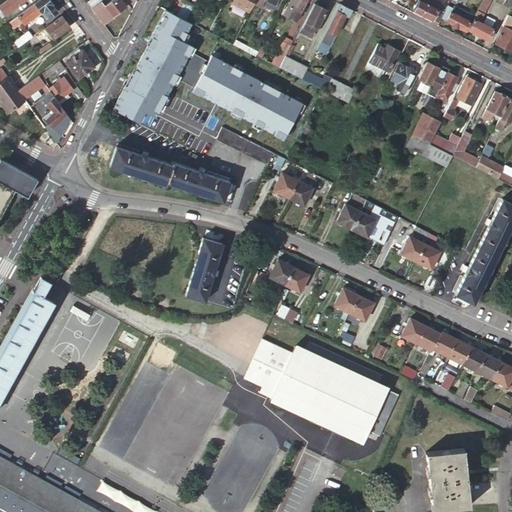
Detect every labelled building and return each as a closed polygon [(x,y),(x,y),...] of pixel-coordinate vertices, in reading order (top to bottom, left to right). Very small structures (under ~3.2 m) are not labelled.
[(8,0),(3,0),(0,2),(0,9),(4,14),(14,7),(8,0)] [(51,3),(48,0),(38,0),(14,17),(18,23),(20,26),(39,12),(42,10),(48,18),(56,12),(51,4),(51,3)] [(89,0),(85,4),(89,10),(103,0),(89,0)] [(108,0),(98,8),(107,20),(124,6),(119,0),(108,0)] [(179,0),(173,13),(185,20),(192,7),(179,0)] [(231,0),(229,4),(247,13),(252,4),(253,0),(231,0)] [(253,0),(252,4),(261,8),(265,0),(253,0)] [(289,0),(286,6),(290,9),(286,17),(295,21),(306,0),(289,0)] [(418,0),(413,10),(438,23),(440,18),(444,12),(437,9),(440,4),(432,0),(418,0)] [(443,0),(441,0),(440,4),(437,9),(444,12),(447,5),(448,2),(443,0)] [(449,0),(448,2),(447,5),(451,7),(454,8),(454,7),(458,0),(449,0)] [(488,3),(482,0),(480,0),(469,23),(471,23),(466,33),(469,35),(469,36),(477,41),(478,40),(485,44),(491,34),(489,33),(493,25),(484,20),(480,28),(477,27),(481,19),(479,18),(488,3)] [(326,10),(313,4),(299,32),(311,39),(326,10)] [(328,46),(347,8),(339,4),(319,42),(328,46)] [(444,12),(440,18),(445,20),(449,11),(451,7),(447,5),(444,12)] [(471,15),(454,7),(454,8),(451,7),(449,11),(469,21),(471,15)] [(123,84),(111,108),(135,120),(140,110),(153,117),(174,77),(189,50),(191,46),(181,40),(190,22),(185,20),(173,13),(163,8),(161,14),(163,16),(159,23),(157,22),(149,36),(152,37),(148,44),(146,43),(133,69),(135,70),(126,86),(123,84)] [(44,20),(48,18),(42,10),(39,12),(44,20)] [(449,11),(445,20),(464,30),(469,21),(449,11)] [(68,25),(60,14),(43,26),(51,37),(68,25)] [(14,17),(5,24),(9,29),(18,23),(14,17)] [(505,20),(501,26),(509,30),(511,24),(505,20)] [(511,31),(509,30),(501,26),(493,43),(511,52),(511,49),(511,31)] [(13,39),(17,45),(32,34),(27,28),(13,39)] [(290,46),(292,41),(285,37),(283,42),(290,46)] [(284,57),(284,56),(290,46),(283,42),(277,54),(284,57)] [(324,54),(328,46),(319,42),(315,50),(324,54)] [(397,53),(384,47),(375,42),(366,61),(387,72),(397,53)] [(385,44),(384,47),(397,53),(398,51),(385,44)] [(81,49),(65,61),(76,78),(93,65),(81,49)] [(174,77),(187,84),(192,77),(196,79),(207,60),(189,50),(174,77)] [(192,77),(187,84),(201,92),(200,94),(274,133),(275,131),(283,135),(301,102),(210,54),(207,60),(196,79),(192,77)] [(272,64),(279,67),(284,57),(277,54),(272,64)] [(296,76),(300,78),(305,70),(306,67),(284,56),(284,57),(279,67),(296,76)] [(64,68),(58,59),(37,74),(43,82),(46,79),(43,76),(56,67),(59,72),(64,68)] [(437,67),(426,60),(405,101),(410,104),(419,87),(417,86),(420,79),(429,84),(424,93),(430,97),(446,67),(439,64),(437,67)] [(414,70),(398,62),(389,78),(393,81),(392,84),(395,85),(394,86),(403,91),(414,70)] [(449,69),(446,67),(430,97),(433,98),(432,100),(440,104),(442,100),(443,100),(445,99),(456,77),(447,72),(449,69)] [(300,78),(323,90),(324,91),(330,79),(323,75),(321,78),(305,70),(300,78)] [(37,74),(16,89),(23,97),(43,83),(43,82),(37,74)] [(0,80),(0,103),(5,111),(23,98),(23,97),(16,89),(7,75),(0,80)] [(52,95),(58,104),(69,96),(67,93),(74,89),(65,76),(62,78),(61,76),(57,78),(59,80),(50,87),(54,93),(52,95)] [(479,83),(465,76),(455,96),(469,103),(479,83)] [(330,79),(324,91),(347,102),(353,91),(330,79)] [(59,135),(69,119),(58,104),(52,95),(46,87),(45,88),(47,92),(41,96),(50,109),(43,119),(48,124),(55,131),(59,135)] [(509,99),(508,98),(493,91),(484,108),(486,109),(485,112),(491,115),(498,119),(509,99)] [(454,97),(452,96),(443,115),(449,118),(453,110),(451,109),(455,101),(452,99),(454,97)] [(511,111),(511,100),(509,99),(498,119),(494,128),(502,132),(511,111)] [(486,109),(484,108),(480,116),(488,121),(491,115),(485,112),(486,109)] [(439,122),(422,113),(405,146),(426,156),(432,145),(428,143),(433,133),(439,122)] [(44,128),(49,135),(55,131),(48,124),(44,128)] [(215,138),(266,164),(272,153),(221,126),(215,138)] [(470,134),(462,130),(459,137),(454,146),(462,150),(470,134)] [(454,146),(459,137),(451,133),(447,141),(433,133),(428,143),(432,145),(450,154),(454,146)] [(368,153),(377,157),(384,143),(376,138),(368,153)] [(444,166),(450,154),(432,145),(426,156),(444,166)] [(474,167),(496,178),(497,177),(500,171),(502,168),(485,160),(492,148),(485,145),(478,158),(474,167)] [(165,182),(171,165),(115,146),(109,166),(165,184),(165,182)] [(450,154),(474,167),(478,158),(462,150),(454,146),(450,154)] [(27,196),(37,178),(1,159),(0,159),(0,216),(15,190),(27,196)] [(171,163),(171,165),(165,182),(222,201),(228,182),(171,163)] [(500,171),(511,177),(511,169),(503,165),(502,168),(500,171)] [(511,177),(500,171),(497,177),(510,184),(511,181),(511,177)] [(273,189),(287,197),(293,185),(296,180),(281,172),(273,189)] [(314,177),(306,173),(303,179),(312,182),(314,177)] [(293,185),(287,197),(303,205),(311,188),(296,180),(293,185)] [(365,201),(353,194),(350,200),(362,207),(365,201)] [(511,204),(500,199),(477,246),(495,255),(511,218),(511,204)] [(365,201),(362,207),(367,209),(366,212),(374,216),(379,208),(365,201)] [(351,229),(360,212),(344,205),(336,221),(351,229)] [(375,220),(360,212),(351,229),(367,237),(375,220)] [(424,240),(426,238),(428,232),(415,226),(411,233),(424,240)] [(399,253),(414,261),(422,244),(407,236),(399,253)] [(211,276),(213,270),(221,244),(202,238),(185,294),(203,300),(211,276)] [(422,244),(414,261),(430,269),(438,252),(422,244)] [(495,255),(477,246),(455,294),(472,302),(495,255)] [(249,253),(237,249),(234,261),(245,265),(249,253)] [(284,283),(292,267),(277,260),(268,276),(284,283)] [(306,275),(292,267),(284,283),(298,290),(306,275)] [(47,281),(39,276),(0,346),(0,393),(52,301),(40,294),(47,281)] [(258,283),(252,280),(246,293),(252,295),(258,283)] [(356,296),(355,295),(341,288),(333,305),(348,312),(356,296)] [(356,296),(348,312),(363,320),(371,303),(356,296)] [(277,317),(292,324),(297,314),(283,307),(277,317)] [(400,335),(415,343),(423,326),(408,318),(400,335)] [(415,343),(430,350),(431,349),(438,333),(423,326),(415,343)] [(439,332),(438,333),(431,349),(445,357),(454,339),(439,332)] [(344,334),(341,333),(337,342),(349,347),(352,338),(344,334)] [(454,339),(445,357),(460,364),(469,347),(454,339)] [(274,393),(291,354),(261,340),(243,379),(261,387),(274,393)] [(385,350),(377,346),(372,357),(380,361),(385,350)] [(483,354),(469,347),(460,364),(475,371),(483,354)] [(294,348),(291,354),(274,393),(271,398),(363,441),(387,390),(294,348)] [(490,379),(498,362),(483,354),(475,371),(490,379)] [(511,372),(511,368),(498,362),(490,379),(505,387),(511,372)] [(467,385),(461,382),(456,393),(461,397),(467,385)] [(271,398),(274,393),(261,387),(259,393),(271,398)] [(469,388),(463,399),(470,403),(475,391),(469,388)] [(505,422),(508,414),(492,406),(489,413),(505,422)] [(469,506),(466,484),(462,449),(424,453),(431,509),(469,506)] [(99,511),(0,457),(0,484),(37,504),(50,511),(99,511)]
